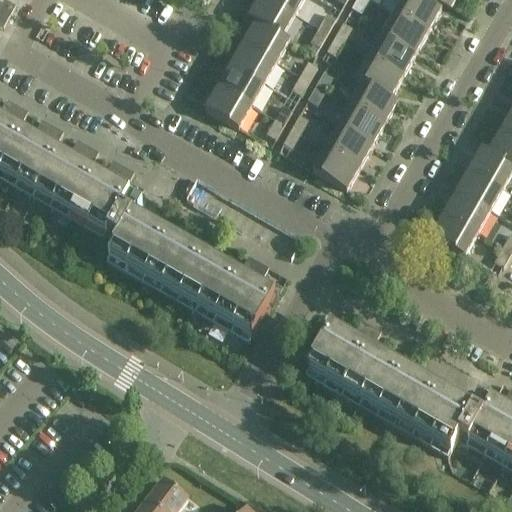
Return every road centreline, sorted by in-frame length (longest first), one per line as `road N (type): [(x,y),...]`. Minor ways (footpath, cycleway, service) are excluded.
road 1 (residential): [(367,257),(507,0)]
road 2 (residential): [(332,238),(124,119)]
road 3 (residential): [(222,437),(332,238)]
road 4 (secondary): [(0,289),(172,406)]
road 5 (residential): [(124,119),(14,54),(44,0)]
road 6 (residential): [(511,339),(367,257)]
road 7 (secondary): [(222,437),(342,511)]
road 8 (residential): [(172,406),(97,511)]
